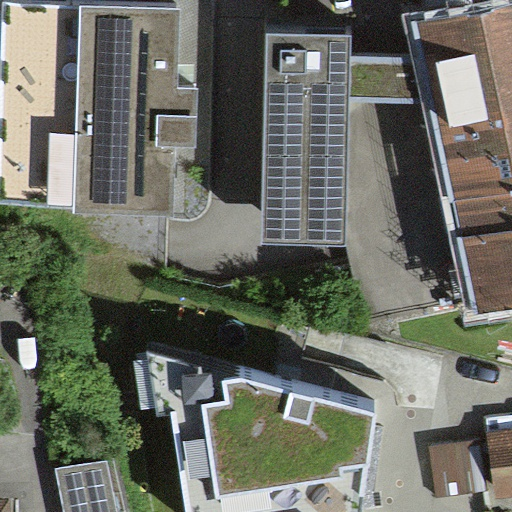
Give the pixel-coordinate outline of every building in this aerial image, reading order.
[(511,0),(478,0),(410,15),(471,300),(511,290),(511,0)] [(0,196),(166,201),(171,10),(0,5),(0,196)] [(344,24),(265,22),(260,227),(339,229),(344,24)] [(319,511),(363,507),(375,398),(143,339),(179,511),(319,511)] [(511,467),(511,421),(499,422),(504,469),(511,467)] [(427,445),(429,486),(480,484),(478,443),(427,445)] [(107,511),(100,452),(47,459),(53,511),(107,511)]
